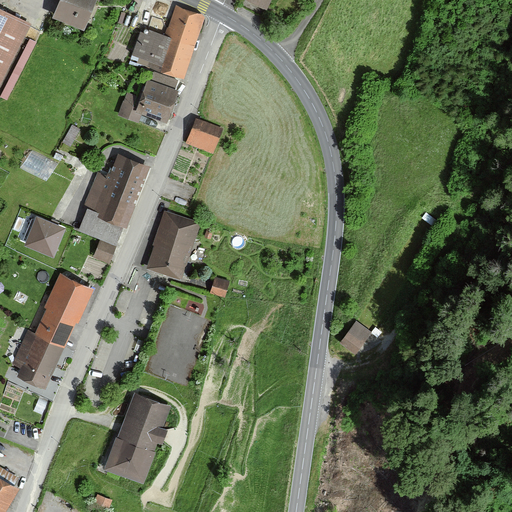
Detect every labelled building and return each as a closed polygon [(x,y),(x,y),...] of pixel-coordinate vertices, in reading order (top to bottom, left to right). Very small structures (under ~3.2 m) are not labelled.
[(84,30),(96,0),(60,0),(53,18),(84,30)] [(244,0),(267,10),(271,0),(244,0)] [(165,37),(141,29),(130,63),(183,81),(205,17),(175,7),(165,37)] [(0,8),(0,84),(30,24),(0,8)] [(175,91),(178,83),(154,74),(151,81),(148,80),(141,100),(126,94),(118,116),(138,124),(142,114),(167,124),(179,92),(175,91)] [(222,130),(195,119),(185,145),(212,155),(222,130)] [(22,166),(47,180),(57,161),(31,148),(22,166)] [(126,228),(151,167),(118,154),(108,177),(98,173),(84,206),(89,208),(86,216),(74,211),(68,227),(116,247),(124,227),(126,228)] [(55,253),(68,223),(37,211),(25,241),(55,253)] [(199,224),(163,211),(151,245),(154,246),(147,268),(180,280),(199,224)] [(114,247),(100,242),(94,258),(108,264),(114,247)] [(9,373),(46,390),(77,323),(79,323),(94,290),(60,274),(44,309),(47,310),(36,335),(28,331),(9,373)] [(227,283),(214,279),(210,294),(222,298),(227,283)] [(340,337),(361,356),(378,338),(357,319),(340,337)] [(171,407),(134,393),(105,469),(142,483),(157,443),(161,445),(167,431),(162,429),(171,407)] [(0,511),(3,511),(17,488),(0,478),(0,511)]
